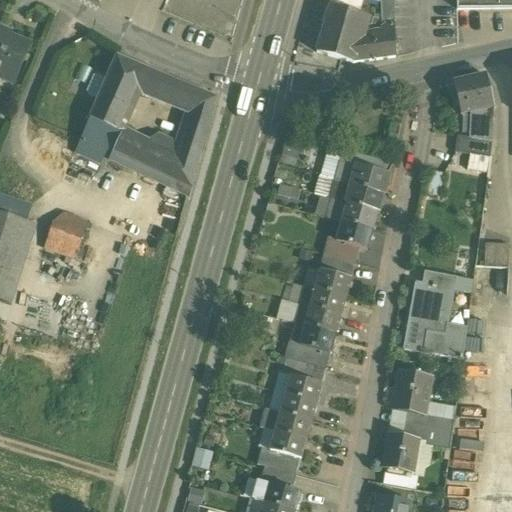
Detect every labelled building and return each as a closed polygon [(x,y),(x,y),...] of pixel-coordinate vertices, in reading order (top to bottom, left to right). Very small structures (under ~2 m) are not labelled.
[(322,0),(330,2),(328,8),(356,16),(360,0),(322,0)] [(360,0),(356,16),(365,19),(379,23),(392,22),(392,0),(360,0)] [(511,0),(455,0),(456,12),(511,10),(511,0)] [(356,16),(328,8),(316,55),(352,65),(359,40),(365,19),(356,16)] [(379,23),(365,19),(359,40),(381,37),(379,23)] [(381,37),(359,40),(352,65),(393,60),(392,22),(379,23),(381,37)] [(5,40),(0,38),(0,71),(15,78),(28,46),(8,38),(9,35),(7,34),(5,40)] [(116,59),(89,121),(116,133),(135,90),(143,70),(116,59)] [(198,92),(143,70),(135,90),(189,113),(198,92)] [(486,78),(452,86),(460,118),(472,115),(493,110),(486,78)] [(215,99),(198,92),(189,113),(189,115),(178,145),(159,137),(158,138),(147,146),(121,135),(116,133),(106,153),(103,159),(109,161),(109,162),(187,199),(215,99)] [(493,110),(472,115),(469,140),(469,141),(491,144),(493,110)] [(116,133),(89,121),(80,141),(106,153),(116,133)] [(400,128),(391,127),(388,140),(397,142),(400,128)] [(469,140),(457,138),(454,153),(469,156),(489,160),(491,144),(469,141),(469,140)] [(106,153),(80,141),(75,154),(100,166),(103,159),(106,153)] [(391,166),(348,154),(344,165),(344,167),(355,170),(356,169),(387,178),(391,166)] [(489,160),(469,156),(466,172),(487,176),(489,160)] [(355,170),(344,167),(344,165),(341,165),(336,184),(343,186),(350,188),(355,170)] [(387,178),(356,169),(355,170),(350,188),(382,197),(387,178)] [(442,175),(429,173),(425,196),(438,198),(442,175)] [(336,184),(319,179),(314,197),(331,202),(336,184)] [(343,186),(336,184),(331,202),(333,203),(345,206),(350,188),(343,186)] [(382,197),(350,188),(345,206),(345,207),(377,216),(382,197)] [(29,207),(0,198),(0,218),(23,225),(29,207)] [(345,206),(333,203),(328,222),(333,223),(337,210),(344,212),(345,207),(345,206)] [(377,216),(345,207),(344,212),(340,225),(372,234),(377,216)] [(337,210),(333,223),(340,225),(344,212),(337,210)] [(0,296),(23,225),(0,218),(0,296)] [(23,225),(0,296),(0,303),(10,306),(34,229),(23,225)] [(84,236),(53,225),(44,250),(75,261),(84,236)] [(372,234),(340,225),(335,244),(335,245),(359,252),(366,254),(372,234)] [(366,254),(359,252),(355,267),(374,272),(379,254),(374,253),(378,236),(372,234),(366,254)] [(359,252),(335,245),(335,244),(328,242),(324,258),(355,267),(359,252)] [(508,248),(485,247),(483,270),(506,272),(508,248)] [(355,267),(324,258),(320,273),(350,282),(355,267)] [(310,271),(304,290),(314,292),(320,273),(310,271)] [(350,282),(320,273),(314,292),(345,301),(350,282)] [(447,278),(424,274),(422,286),(444,290),(447,278)] [(472,282),(447,278),(444,290),(454,292),(454,293),(470,295),(472,282)] [(422,286),(414,285),(404,339),(405,340),(403,352),(423,356),(427,336),(445,339),(447,329),(454,293),(454,292),(422,286)] [(314,292),(304,290),(300,308),(309,311),(314,292)] [(345,301),(314,292),(309,311),(340,320),(345,301)] [(300,308),(283,304),(278,322),(295,327),(300,308)] [(300,308),(295,327),(304,329),(309,311),(300,308)] [(340,320),(309,311),(304,329),(335,338),(340,320)] [(295,327),(285,361),(288,362),(304,366),(308,351),(298,349),(304,329),(295,327)] [(335,338),(304,329),(298,349),(308,351),(329,357),(335,338)] [(465,332),(447,329),(445,339),(427,336),(423,356),(460,363),(465,332)] [(329,357),(308,351),(304,366),(325,372),(329,357)] [(304,366),(288,362),(283,378),(290,380),(290,379),(321,388),(325,372),(304,366)] [(430,381),(398,376),(392,414),(406,417),(423,420),(423,418),(429,419),(452,423),(454,410),(425,405),(430,381)] [(321,388),(290,379),(290,380),(285,398),(316,407),(321,388)] [(316,407),(285,398),(283,405),(280,417),(310,425),(316,407)] [(274,403),(266,401),(262,412),(265,413),(271,414),(274,403)] [(283,405),(274,403),(271,414),(280,417),(283,405)] [(271,414),(265,413),(260,430),(267,432),(275,434),(280,417),(271,414)] [(406,417),(392,414),(388,437),(402,439),(404,429),(406,417)] [(310,425),(280,417),(275,434),(274,435),(305,444),(310,425)] [(423,420),(406,417),(404,429),(427,433),(429,419),(423,418),(423,420)] [(452,423),(429,419),(427,433),(450,437),(452,423)] [(427,433),(404,429),(402,439),(418,442),(417,444),(424,445),(425,445),(427,433)] [(305,444),(274,435),(275,434),(267,432),(267,433),(264,432),(258,451),(261,452),(300,462),(305,444)] [(450,437),(427,433),(425,445),(424,445),(423,448),(430,449),(448,452),(450,437)] [(402,439),(388,437),(382,472),(425,479),(430,449),(423,448),(424,445),(417,444),(418,442),(402,439)] [(192,451),(191,468),(206,469),(207,452),(192,451)] [(300,462),(261,452),(257,467),(264,469),(296,478),(300,462)] [(296,478),(264,469),(260,485),(268,487),(291,494),(296,478)] [(259,485),(254,504),(263,506),(268,487),(260,485),(259,485)] [(291,494),(268,487),(263,506),(284,511),(294,511),(299,496),(291,494)] [(195,511),(196,511),(198,511),(200,491),(184,489),(181,511),(195,511)] [(406,511),(407,506),(376,500),(374,511),(406,511)]
